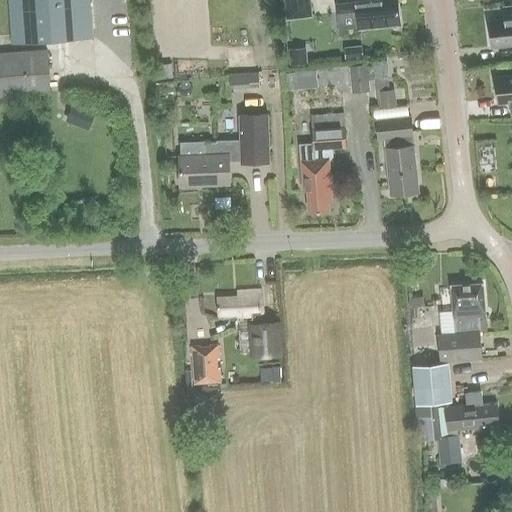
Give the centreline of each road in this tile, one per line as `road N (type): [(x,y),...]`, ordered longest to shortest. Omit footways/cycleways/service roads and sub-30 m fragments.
road 1 (unclassified): [(0,254),(412,238),(470,220)]
road 2 (tertiary): [(470,220),(441,0)]
